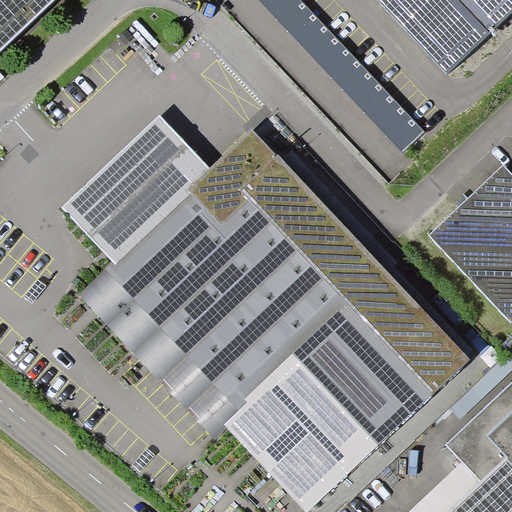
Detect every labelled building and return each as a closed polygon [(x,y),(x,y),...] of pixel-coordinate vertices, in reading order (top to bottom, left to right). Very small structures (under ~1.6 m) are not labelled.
[(0,0),(0,52),(57,0),(0,0)] [(511,3),(511,0),(389,0),(450,63),(511,3)] [(208,167),(160,117),(63,210),(114,262),(73,302),(278,511),(327,511),(480,365),(249,128),(208,167)] [(511,325),(511,183),(499,169),(423,238),(507,329),(511,325)] [(511,511),(511,382),(444,448),(461,467),(414,511),(511,511)]
